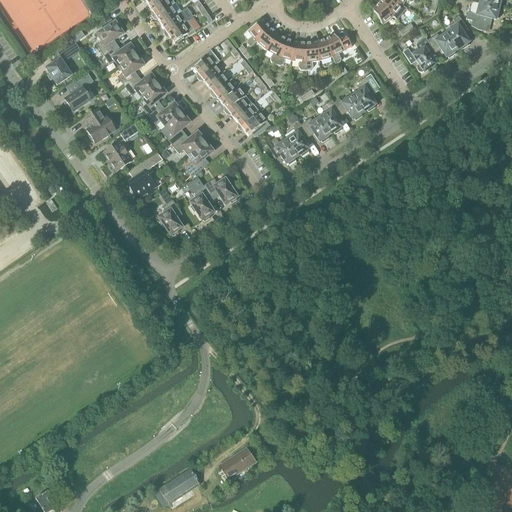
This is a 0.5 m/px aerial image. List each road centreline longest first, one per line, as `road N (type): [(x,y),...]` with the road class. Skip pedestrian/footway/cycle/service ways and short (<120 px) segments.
road 1 (residential): [(162,279),(0,60)]
road 2 (residential): [(273,203),(419,112)]
road 3 (residential): [(273,203),(173,70)]
road 4 (residential): [(162,279),(273,203)]
road 5 (residential): [(419,112),(348,6)]
